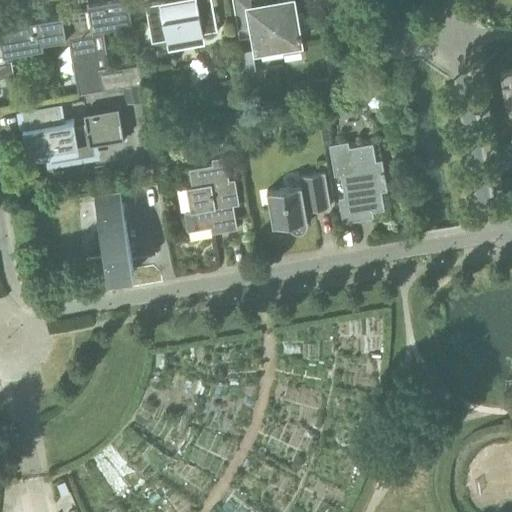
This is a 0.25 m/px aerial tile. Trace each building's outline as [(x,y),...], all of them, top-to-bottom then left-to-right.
[(69,36),(79,93),(102,89),(99,70),(107,69),(103,50),(97,51),(94,31),(132,25),(127,0),(121,0),(88,6),(88,9),(0,24),(0,29),(4,53),(44,46),(43,40),(69,36)] [(168,46),(204,40),(203,32),(217,29),(211,0),(169,0),(146,4),(152,41),(166,38),(168,46)] [(236,0),(242,35),(254,33),(257,49),(282,45),(283,52),(301,49),(299,42),(300,42),(298,33),(306,32),(303,14),(295,15),(292,0),(283,0),(269,2),(268,0),(236,0)] [(252,49),(239,52),(242,72),(255,69),(252,49)] [(0,78),(15,76),(12,61),(0,62),(0,78)] [(99,70),(102,89),(142,82),(139,64),(107,69),(99,70)] [(511,69),(501,71),(507,106),(511,104),(511,69)] [(144,100),(140,84),(123,87),(126,103),(144,100)] [(86,122),(75,124),(74,120),(65,121),(62,103),(17,111),(20,129),(23,128),(29,159),(45,156),(47,166),(100,157),(97,142),(124,138),(119,106),(84,113),(86,122)] [(233,148),(229,124),(217,126),(221,150),(233,148)] [(374,216),(373,210),(385,208),(381,191),(387,189),(382,159),(376,160),(373,142),(349,146),(348,141),(331,144),(328,126),(320,124),(324,146),(330,145),(335,175),(340,173),(345,196),(339,197),(343,222),(374,216)] [(186,187),(190,210),(184,211),(188,230),(211,226),(213,233),(223,230),(237,228),(233,204),(239,203),(235,178),(229,179),(225,156),(212,158),(213,164),(190,168),(193,186),(186,187)] [(331,206),(325,172),(299,176),(300,185),(267,190),(273,224),(289,222),(292,227),(296,229),(300,229),(303,228),(306,225),(307,222),(307,219),(306,210),(331,206)] [(134,272),(120,190),(94,194),(98,216),(100,256),(105,256),(108,276),(116,275),(134,272)]
